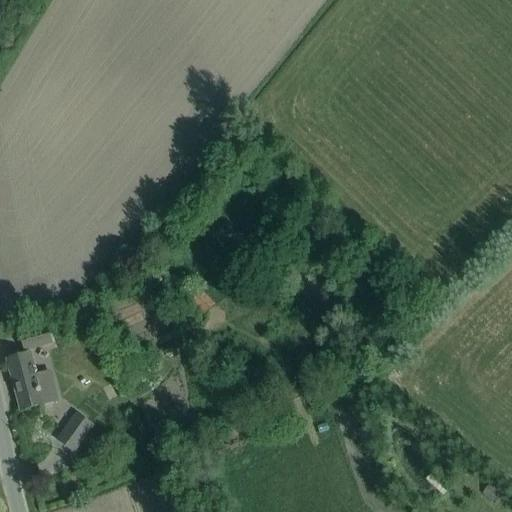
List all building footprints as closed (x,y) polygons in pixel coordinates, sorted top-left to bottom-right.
[(191,300),(208,314),(217,303),(200,289),(191,300)] [(25,351),(33,348),(52,343),(47,328),(20,335),(25,351)] [(28,354),(27,355),(8,360),(21,411),(43,404),(32,361),(30,362),(28,354)] [(92,429),(74,415),(62,432),(66,435),(58,446),(73,457),(92,429)] [(504,494),(492,483),(481,494),(493,506),(504,494)]
